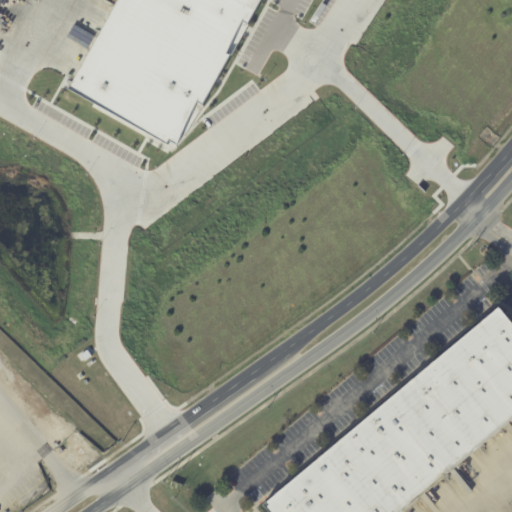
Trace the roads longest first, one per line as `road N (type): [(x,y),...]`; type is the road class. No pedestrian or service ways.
road 1 (secondary): [(90,511),(403,288),(511,175)]
road 2 (secondary): [(459,203),(288,345)]
road 3 (secondary): [(288,345),(109,468)]
